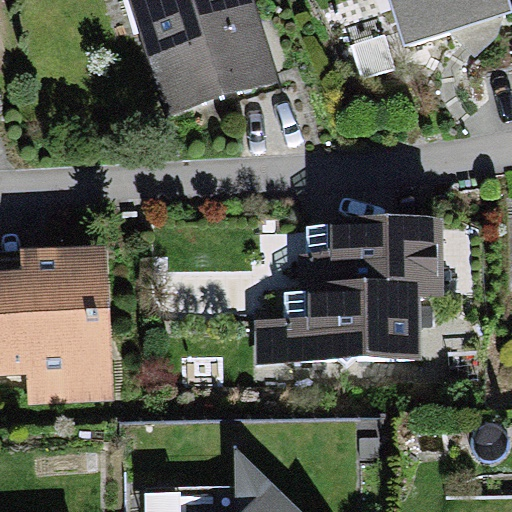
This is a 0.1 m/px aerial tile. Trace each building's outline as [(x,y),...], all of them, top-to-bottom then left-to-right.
[(236,0),(142,0),(175,101),(260,74),(236,0)] [(498,0),(392,0),(408,47),(504,17),(498,0)] [(283,296),(283,297),(436,295),(435,230),(378,232),(368,219),(358,232),(305,232),(306,296),(283,296)] [(31,288),(0,290),(0,368),(36,367),(38,402),(103,398),(95,263),(30,266),(31,288)] [(436,295),(283,297),(283,362),(336,361),(346,370),(356,360),(414,361),(413,297),(436,296),(436,295)]
